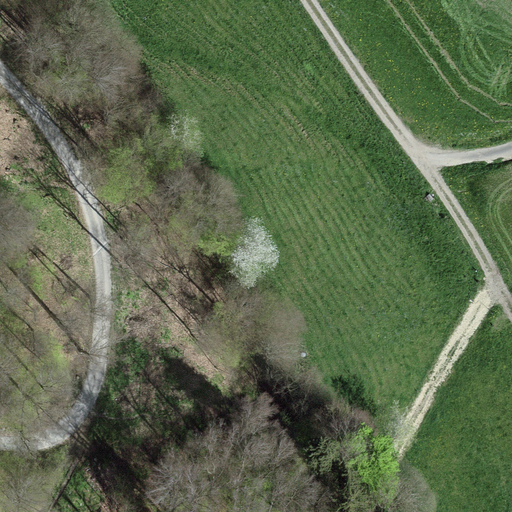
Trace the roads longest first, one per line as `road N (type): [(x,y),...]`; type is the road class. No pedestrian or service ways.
road 1 (track): [(0,433),(72,429),(87,411),(101,384),(105,277),(80,186),(0,54)]
road 2 (track): [(417,154),(493,278),(364,501)]
road 3 (track): [(311,0),(417,154)]
